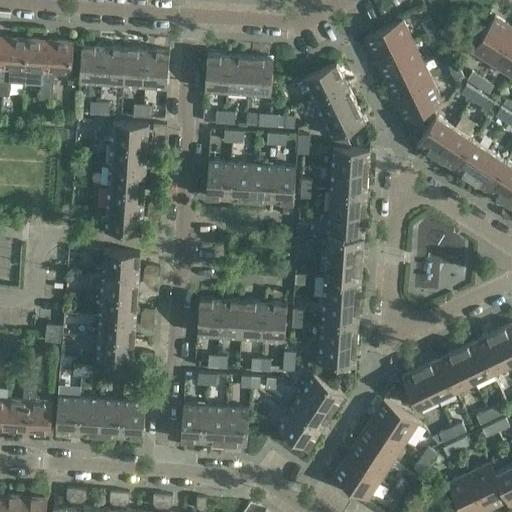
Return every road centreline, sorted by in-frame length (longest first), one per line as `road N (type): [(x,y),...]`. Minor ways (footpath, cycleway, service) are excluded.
road 1 (residential): [(511,241),(406,185),(395,211),(384,328),(403,345),(511,299)]
road 2 (residential): [(0,298),(30,300),(37,243),(52,234),(180,244)]
road 3 (residential): [(192,12),(180,244)]
road 4 (residential): [(180,244),(162,471)]
road 5 (residential): [(192,12),(0,1)]
road 6 (residential): [(0,462),(162,471)]
road 7 (residential): [(162,471),(254,475),(309,511)]
road 8 (residential): [(339,0),(301,19),(192,12)]
